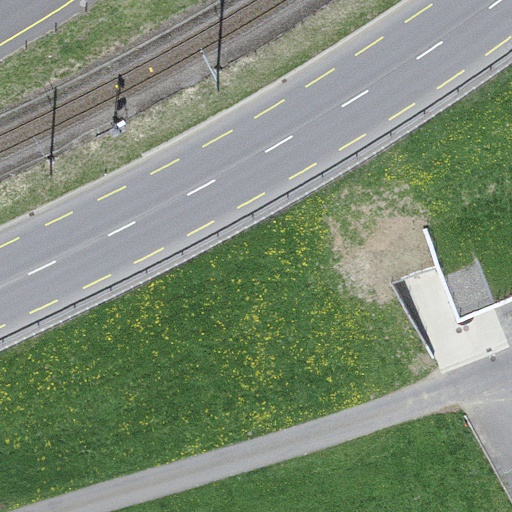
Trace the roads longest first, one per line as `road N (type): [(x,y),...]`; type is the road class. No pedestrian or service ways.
road 1 (primary): [(0,290),(289,140),(500,0)]
road 2 (unclassified): [(81,511),(511,366)]
